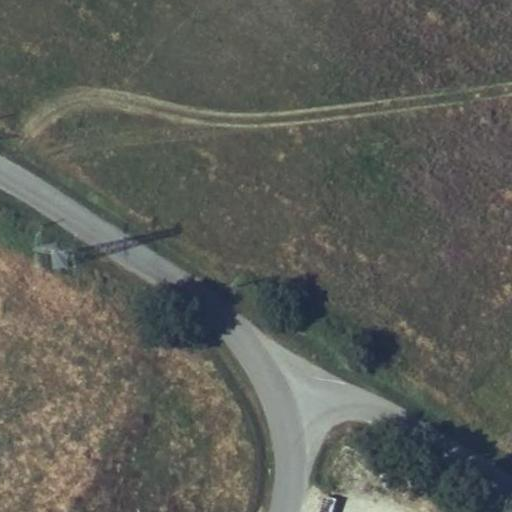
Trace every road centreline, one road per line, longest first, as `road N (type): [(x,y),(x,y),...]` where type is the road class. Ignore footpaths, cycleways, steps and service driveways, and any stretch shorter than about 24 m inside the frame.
road 1 (unclassified): [(0,164),(151,253),(274,356),(302,400)]
road 2 (unclassified): [(302,400),(373,395),(511,483)]
